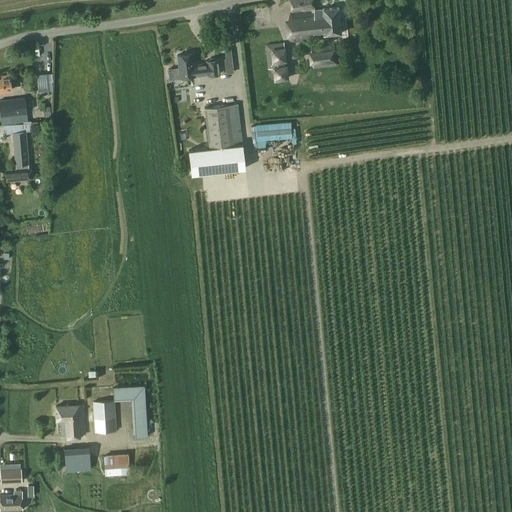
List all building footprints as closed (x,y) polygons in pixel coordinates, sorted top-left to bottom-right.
[(341,33),(339,7),(315,10),(313,0),(291,0),(296,41),(326,38),(325,34),(341,33)] [(276,67),(277,80),(292,79),(288,42),(266,44),(268,68),(276,67)] [(336,61),(336,60),(335,49),(334,44),(311,47),(312,51),(309,52),(310,65),(313,64),(313,68),(336,65),(336,61)] [(179,68),(168,69),(170,79),(195,76),(195,75),(208,74),(208,75),(220,74),(218,59),(216,59),(214,58),(210,58),(209,60),(206,60),(206,63),(194,64),(192,53),(177,55),(179,68)] [(52,72),(37,74),(38,90),(53,89),(52,81),(53,81),(52,72)] [(0,91),(11,90),(9,74),(1,76),(1,78),(0,78),(0,91)] [(0,100),(0,114),(0,117),(27,113),(25,101),(25,97),(0,100)] [(205,107),(209,148),(242,144),(237,103),(205,107)] [(257,140),(295,138),(294,122),(256,123),(257,140)] [(12,132),(25,131),(32,130),(31,123),(3,125),(4,134),(12,133),(12,132)] [(27,168),(28,168),(25,131),(12,132),(12,133),(13,133),(16,169),(27,168)] [(191,174),(245,168),(242,144),(209,148),(189,150),(191,174)] [(28,179),(27,168),(16,169),(5,170),(6,181),(28,179)] [(148,385),(115,386),(116,400),(134,400),(135,436),(149,436),(148,385)] [(114,400),(92,401),(94,432),(116,431),(114,400)] [(84,422),(82,422),(82,419),(84,419),(83,404),(55,406),(56,421),(60,421),(61,435),(85,434),(84,422)] [(73,447),(64,448),(64,451),(66,471),(77,470),(90,469),(89,450),(73,451),(73,447)] [(21,469),(1,470),(1,482),(21,481),(21,469)] [(0,509),(22,509),(22,490),(15,490),(15,494),(0,494),(0,509)]
